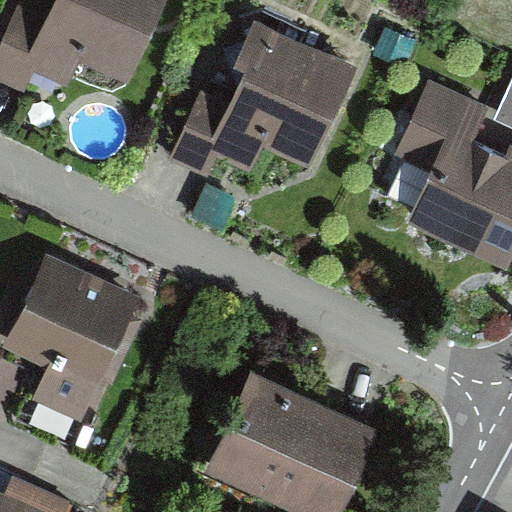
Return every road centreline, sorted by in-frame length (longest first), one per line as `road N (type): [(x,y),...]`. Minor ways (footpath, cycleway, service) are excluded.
road 1 (residential): [(0,166),(508,400)]
road 2 (residential): [(508,400),(449,511)]
